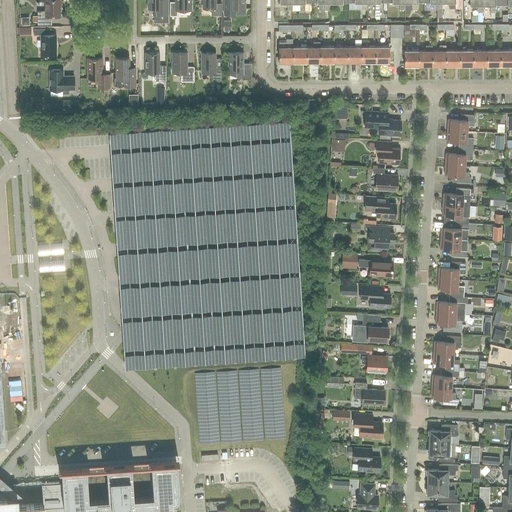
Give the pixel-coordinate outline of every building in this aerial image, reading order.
[(60,1),(60,0),(45,0),(45,11),(37,11),(38,25),(52,25),(52,17),(60,16),(60,5),(61,5),(61,1),(60,1)] [(162,1),(161,0),(147,0),(148,8),(154,8),(154,22),(168,22),(168,14),(168,1),(162,1)] [(190,0),(176,0),(176,2),(170,2),(170,16),(177,16),(177,10),(190,10),(190,0)] [(216,4),(215,0),(202,0),(203,8),(212,8),(212,16),(222,16),(222,4),(216,4)] [(245,8),(245,0),(224,0),(224,14),(236,14),(236,8),(245,8)] [(292,10),(291,0),(279,0),(279,3),(287,3),(287,10),(292,10)] [(311,3),(310,0),(291,0),(292,10),(292,3),(300,3),(300,10),(305,10),(305,3),(311,3)] [(330,10),(330,3),(329,0),(310,0),(311,3),(325,3),(325,10),(330,10)] [(348,3),(348,0),(329,0),(330,3),(337,3),(337,10),(342,10),(342,3),(348,3)] [(367,3),(367,0),(348,0),(348,3),(362,3),(362,9),(362,10),(367,10),(367,3)] [(386,3),(386,0),(367,0),(367,3),(375,3),(375,10),(380,10),(380,3),(386,3)] [(405,3),(404,0),(386,0),(386,3),(400,3),(400,10),(405,10),(404,3),(405,3)] [(424,3),(423,0),(404,0),(405,3),(412,3),(412,10),(417,10),(417,3),(424,3)] [(443,3),(442,0),(423,0),(424,3),(437,3),(437,10),(442,10),(442,3),(443,3)] [(442,0),(443,3),(449,3),(449,8),(455,8),(455,3),(455,0),(442,0)] [(483,5),(482,0),(469,0),(470,5),(478,5),(478,12),(483,12),(483,5)] [(495,5),(495,0),(482,0),(483,5),(490,5),(490,12),(495,12),(495,5)] [(482,22),(482,12),(478,12),(478,15),(471,15),(471,22),(482,22)] [(30,25),(30,21),(27,17),(21,17),(21,25),(30,25)] [(56,55),(56,34),(46,35),(46,29),(34,29),(34,35),(41,35),(41,55),(56,55)] [(446,50),(446,45),(439,45),(439,50),(432,50),(432,66),(446,66),(446,50)] [(432,66),(432,50),(432,46),(425,46),(426,50),(418,50),(418,66),(432,66)] [(293,63),(293,47),(279,47),(279,63),(293,63)] [(307,63),(307,47),(293,47),(293,63),(307,63)] [(320,63),(320,47),(307,47),(307,63),(320,63)] [(334,63),(334,47),(320,47),(320,63),(334,63)] [(348,63),(348,47),(334,47),(334,63),(348,63)] [(361,63),(361,47),(348,47),(348,63),(361,63)] [(375,62),(375,47),(361,47),(361,63),(375,62)] [(389,47),(375,47),(375,62),(389,62),(389,47)] [(418,66),(418,50),(404,51),(404,66),(418,66)] [(459,66),(459,50),(446,50),(446,66),(459,66)] [(473,66),(473,50),(459,50),(459,66),(473,66)] [(487,66),(487,50),(473,50),(473,66),(487,66)] [(500,66),(500,50),(487,50),(487,66),(500,66)] [(511,65),(511,50),(500,50),(500,66),(511,65)] [(243,63),(243,52),(228,53),(228,74),(241,74),(241,80),(251,79),(251,63),(243,63)] [(166,81),(166,65),(160,65),(159,53),(144,53),(144,73),(154,73),(154,81),(166,81)] [(194,82),(194,67),(187,67),(187,53),(172,53),(172,73),(181,73),(181,82),(194,82)] [(211,81),(222,81),(222,69),(216,69),(216,53),(201,53),(201,73),(211,73),(211,81)] [(103,74),(102,58),(87,58),(87,79),(98,79),(98,87),(110,87),(109,74),(103,74)] [(129,71),(129,58),(116,58),(116,78),(114,78),(114,87),(117,87),(118,87),(119,88),(121,87),(122,87),(122,86),(125,86),(125,87),(135,87),(135,71),(129,71)] [(74,89),(74,76),(67,76),(67,77),(63,77),(63,70),(50,70),(50,90),(63,90),(63,94),(69,94),(69,89),(74,89)] [(130,94),(130,108),(138,108),(138,94),(130,94)] [(80,110),(80,101),(63,101),(63,110),(80,110)] [(348,114),(348,106),(335,105),(335,113),(348,114)] [(400,135),(401,120),(388,119),(388,118),(380,118),(380,119),(378,119),(378,112),(366,111),(365,127),(379,128),(379,134),(400,135)] [(474,125),(474,121),(475,115),(460,114),(460,120),(448,119),(447,130),(467,131),(468,125),(474,125)] [(108,135),(109,149),(289,138),(288,124),(108,135)] [(467,142),(467,131),(447,130),(447,141),(459,142),(458,148),(473,149),(473,143),(467,142)] [(504,135),(495,135),(495,148),(503,148),(504,135)] [(344,147),(345,138),(333,138),(332,147),(344,147)] [(398,163),(399,148),(392,148),(392,141),(376,140),(376,143),(370,142),(369,149),(379,150),(378,162),(398,163)] [(110,154),(112,182),(291,171),(290,142),(110,154)] [(472,159),(473,149),(458,148),(458,154),(446,153),(445,164),(465,165),(465,159),(472,159)] [(465,172),(465,165),(445,164),(445,175),(457,176),(456,182),(471,183),(471,177),(469,176),(469,172),(465,172)] [(397,190),(398,175),(384,174),(385,168),(373,168),(372,174),(377,174),(376,189),(397,190)] [(505,169),(496,169),(496,177),(505,177),(505,169)] [(112,187),(114,216),(294,204),(292,176),(112,187)] [(469,206),(470,195),(470,189),(456,188),(455,194),(443,193),(443,204),(469,206)] [(495,193),(494,205),(505,206),(506,194),(495,193)] [(335,203),(336,195),(328,195),(327,203),(335,203)] [(395,218),(396,203),(384,203),(385,196),(365,195),(364,210),(376,211),(376,216),(380,217),(380,219),(388,220),(388,217),(395,218)] [(326,221),(334,221),(335,203),(327,203),(326,221)] [(468,223),(469,211),(469,206),(443,204),(442,215),(454,216),(454,222),(468,223)] [(114,221),(116,249),(296,238),(294,209),(114,221)] [(495,222),(504,223),(505,214),(496,214),(495,222)] [(467,240),(468,223),(454,222),(453,228),(441,227),(441,238),(467,240)] [(382,247),(393,247),(394,233),(382,233),(382,227),(366,226),(366,232),(370,232),(369,250),(382,251),(382,247)] [(502,240),(503,226),(494,226),(494,239),(502,240)] [(466,257),(467,246),(467,240),(441,238),(440,249),(452,250),(452,256),(466,257)] [(503,255),(510,256),(511,243),(504,242),(503,255)] [(116,254),(118,283),(297,271),(296,243),(116,254)] [(356,268),(357,254),(343,253),(342,267),(356,268)] [(507,259),(502,258),(499,272),(504,273),(507,259)] [(392,276),(392,261),(363,259),(362,266),(370,266),(370,275),(383,276),(383,277),(389,277),(389,276),(392,276)] [(465,274),(466,263),(451,262),(451,268),(439,267),(438,278),(458,279),(458,273),(465,274)] [(119,288),(121,316),(300,305),(299,276),(119,288)] [(458,286),(458,279),(438,278),(437,289),(449,290),(449,296),(464,297),(464,286),(458,286)] [(356,295),(357,284),(342,283),(341,294),(356,295)] [(390,308),(390,293),(375,292),(375,286),(361,285),(360,298),(370,299),(370,307),(390,308)] [(497,300),(510,303),(511,296),(498,293),(497,300)] [(468,297),(464,297),(449,296),(449,302),(437,301),(436,312),(465,314),(466,303),(467,303),(468,297)] [(121,322),(123,350),(303,339),(301,310),(121,322)] [(500,324),(502,312),(496,311),(494,322),(500,324)] [(461,332),(462,320),(464,321),(465,314),(436,312),(435,323),(447,324),(447,331),(461,332)] [(388,340),(388,327),(377,326),(378,314),(357,313),(357,319),(363,319),(362,325),(353,325),(352,338),(388,340)] [(498,342),(501,330),(495,329),(492,340),(498,342)] [(461,348),(461,337),(447,336),(446,342),(434,341),(434,352),(453,353),(454,347),(461,348)] [(123,355),(124,369),(303,357),(302,343),(123,355)] [(351,344),(351,345),(351,348),(357,348),(357,353),(371,354),(372,345),(357,344),(357,345),(351,344)] [(320,351),(320,359),(327,360),(328,351),(320,351)] [(460,360),(453,359),(453,353),(434,352),(433,363),(445,364),(444,370),(459,371),(460,360)] [(386,372),(387,357),(374,356),(374,355),(368,355),(368,356),(362,355),(361,363),(367,364),(367,370),(386,372)] [(260,371),(264,442),(286,441),(282,369),(260,371)] [(459,377),(459,371),(444,370),(444,376),(432,375),(431,386),(451,387),(452,376),(459,377)] [(238,372),(242,443),(264,442),(260,371),(238,372)] [(216,373),(220,445),(242,444),(238,372),(216,373)] [(194,374),(198,446),(220,445),(215,373),(194,374)] [(0,445),(5,445),(0,375),(0,511),(227,511),(228,511),(215,511),(175,511),(174,502),(179,501),(177,464),(176,461),(61,468),(61,472),(62,483),(42,484),(43,504),(17,506),(17,497),(8,498),(0,491),(0,487),(2,486),(3,485),(2,484),(2,485),(0,483),(0,445)] [(343,388),(344,377),(328,376),(328,387),(343,388)] [(384,404),(385,390),(367,389),(367,383),(355,382),(354,398),(362,398),(362,403),(384,404)] [(456,393),(451,392),(451,387),(431,386),(431,397),(443,398),(442,404),(457,405),(457,399),(455,398),(456,393)] [(349,421),(350,411),(333,409),(332,420),(349,421)] [(382,437),(383,422),(372,422),(372,414),(354,413),(354,427),(360,427),(360,436),(374,437),(374,438),(380,439),(380,437),(382,437)] [(457,435),(458,425),(444,424),(444,430),(430,430),(429,442),(455,443),(458,444),(459,435),(457,435)] [(492,434),(492,431),(495,432),(495,425),(486,424),(485,433),(492,434)] [(454,462),(455,443),(429,442),(428,455),(442,455),(442,461),(454,462)] [(366,456),(367,448),(354,447),(354,455),(359,456),(358,470),(379,472),(380,457),(366,456)] [(511,448),(510,456),(504,456),(503,467),(511,467),(511,448)] [(483,456),(482,463),(491,464),(492,457),(483,456)] [(458,470),(458,464),(442,464),(442,469),(428,469),(427,482),(448,482),(448,474),(455,475),(455,470),(458,470)] [(511,486),(511,467),(503,467),(503,478),(509,478),(509,487),(511,486)] [(455,495),(455,490),(447,490),(448,482),(427,482),(427,494),(441,494),(441,500),(457,501),(457,495),(455,495)] [(373,492),(374,492),(375,484),(361,483),(360,494),(358,494),(357,508),(377,509),(378,495),(373,494),(373,492)] [(511,486),(509,487),(509,496),(503,495),(502,507),(511,506),(511,486)] [(460,511),(460,503),(453,503),(440,503),(440,509),(427,509),(426,511),(460,511)]
